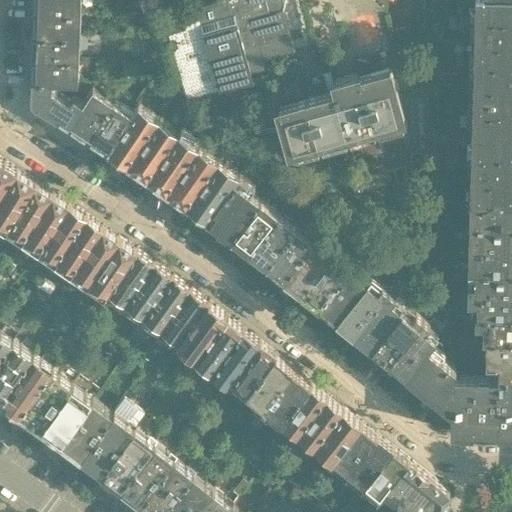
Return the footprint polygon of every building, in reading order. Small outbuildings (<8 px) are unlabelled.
[(34,0),(34,10),(81,12),(81,2),(75,1),(74,0),(34,0)] [(139,0),(143,13),(155,13),(151,0),(139,0)] [(218,0),(196,6),(198,14),(182,19),(184,26),(168,31),(187,96),(195,94),(253,79),(250,71),(267,67),(264,58),(293,50),(282,9),(281,0),(218,0)] [(511,64),(511,0),(475,0),(474,63),(511,64)] [(81,12),(34,10),(33,33),(74,34),(80,34),(81,12)] [(74,34),(33,33),(32,55),(79,57),(80,47),(73,47),(74,34)] [(141,34),(140,58),(153,59),(154,35),(141,34)] [(406,51),(398,53),(400,62),(409,60),(406,51)] [(378,53),(357,59),(361,74),(382,68),(378,53)] [(79,57),(32,55),(31,78),(53,80),(53,79),(61,80),(72,80),(79,80),(79,57)] [(511,131),(511,64),(474,63),(472,131),(511,131)] [(404,116),(397,90),(390,66),(359,75),(358,72),(333,79),(336,90),(313,96),(277,106),(281,121),(280,121),(279,123),(279,124),(279,125),(279,126),(279,127),(280,128),(281,128),(282,129),(284,129),(289,149),(404,116)] [(52,88),(53,80),(31,78),(31,96),(33,101),(70,124),(84,102),(75,96),(71,101),(52,88)] [(294,80),(286,83),(289,96),(298,94),(294,80)] [(94,86),(84,102),(70,124),(88,136),(109,103),(97,95),(100,90),(94,86)] [(112,98),(109,103),(88,136),(107,148),(128,117),(116,108),(120,103),(112,98)] [(139,102),(128,117),(107,148),(129,163),(160,117),(139,102)] [(180,131),(160,117),(129,163),(148,176),(180,131)] [(246,130),(239,140),(247,146),(255,136),(246,130)] [(200,145),(180,131),(148,176),(167,190),(200,145)] [(511,199),(511,131),(472,131),(470,199),(511,199)] [(255,136),(247,146),(256,153),(263,142),(255,136)] [(263,142),(256,153),(264,159),(272,148),(263,142)] [(200,145),(167,190),(187,204),(220,159),(200,145)] [(411,152),(410,162),(423,162),(424,152),(411,152)] [(0,197),(19,167),(2,156),(0,158),(0,197)] [(220,159),(187,204),(206,217),(239,172),(220,159)] [(410,162),(410,173),(423,173),(423,162),(410,162)] [(19,167),(0,197),(0,223),(6,227),(37,179),(19,167)] [(239,172),(206,217),(217,226),(219,230),(224,234),(229,234),(234,238),(263,201),(251,192),(256,184),(239,172)] [(410,173),(410,183),(423,183),(423,173),(410,173)] [(55,191),(37,179),(6,227),(13,232),(16,227),(27,234),(55,191)] [(71,202),(55,191),(27,234),(35,239),(32,244),(39,249),(71,202)] [(410,197),(410,207),(423,208),(423,197),(410,197)] [(511,199),(470,199),(469,222),(511,223),(511,199)] [(263,201),(234,238),(252,251),(280,214),(263,201)] [(87,212),(71,202),(39,249),(47,254),(50,249),(59,255),(87,212)] [(344,203),(336,213),(344,220),(352,209),(344,203)] [(410,207),(409,218),(423,218),(423,208),(410,207)] [(352,209),(344,220),(353,226),(361,216),(352,209)] [(104,224),(87,212),(59,255),(68,261),(65,266),(72,270),(104,224)] [(280,214),(252,251),(269,264),(298,228),(280,214)] [(361,216),(353,226),(361,232),(369,222),(361,216)] [(409,218),(409,229),(423,229),(423,218),(409,218)] [(511,223),(469,222),(469,245),(511,245),(511,223)] [(121,235),(104,224),(72,270),(89,282),(121,235)] [(350,228),(345,236),(347,237),(354,242),(359,235),(360,234),(351,227),(350,228)] [(298,228),(269,264),(285,276),(285,275),(287,277),(316,241),(298,228)] [(138,247),(121,235),(89,282),(105,294),(138,247)] [(316,241),(287,277),(305,291),(333,255),(316,241)] [(511,245),(469,245),(468,268),(511,269),(511,245)] [(156,260),(138,247),(105,294),(123,307),(156,260)] [(333,255),(305,291),(320,302),(320,303),(322,304),(351,268),(333,255)] [(174,273),(156,260),(123,307),(140,319),(174,273)] [(351,268),(322,304),(338,318),(368,281),(351,268)] [(511,269),(468,268),(467,290),(511,291),(511,269)] [(192,286),(174,273),(140,319),(159,333),(192,286)] [(368,281),(338,318),(356,332),(389,290),(371,276),(368,281)] [(210,299),(192,286),(159,333),(177,346),(178,345),(178,344),(210,299)] [(389,290),(356,332),(373,345),(406,304),(389,290)] [(511,291),(467,290),(467,298),(471,299),(471,313),(475,313),(511,313),(511,291)] [(450,316),(438,293),(433,299),(441,307),(446,315),(441,321),(444,324),(450,316)] [(227,312),(210,299),(178,344),(178,345),(194,356),(227,312)] [(406,304),(373,345),(390,359),(423,317),(406,304)] [(244,326),(227,312),(194,356),(211,369),(244,326)] [(511,337),(511,313),(475,313),(475,322),(483,323),(482,337),(486,337),(511,337)] [(429,346),(431,343),(436,337),(435,336),(441,327),(432,320),(430,322),(423,317),(390,359),(408,373),(429,346)] [(0,326),(0,360),(16,338),(0,326)] [(231,379),(261,339),(244,326),(211,369),(214,371),(208,379),(222,390),(228,382),(229,382),(232,379),(231,379)] [(472,345),(472,336),(458,336),(457,344),(472,345)] [(511,337),(486,337),(486,362),(499,362),(499,373),(511,373),(511,337)] [(16,338),(0,360),(0,394),(4,397),(36,352),(16,338)] [(277,351),(261,339),(231,379),(232,379),(247,391),(277,351)] [(429,346),(408,373),(442,401),(453,388),(454,376),(455,366),(429,346)] [(294,365),(277,351),(247,391),(258,399),(254,405),(261,411),(294,365)] [(36,352),(4,397),(23,411),(54,367),(55,365),(36,352)] [(156,370),(161,362),(154,357),(149,365),(156,370)] [(312,379),(294,365),(261,411),(268,416),(272,410),(282,419),(312,379)] [(54,367),(23,411),(32,418),(44,426),(75,383),(79,378),(77,374),(68,368),(64,370),(61,373),(54,367)] [(511,373),(499,373),(498,377),(498,431),(511,431),(511,373)] [(476,376),(454,376),(453,388),(442,401),(452,409),(451,429),(474,430),(476,376)] [(498,377),(476,376),(474,430),(498,431),(498,377)] [(328,392),(312,379),(282,419),(298,431),(328,392)] [(75,383),(44,426),(64,441),(95,398),(75,383)] [(344,405),(328,392),(298,431),(314,444),(344,405)] [(84,455),(115,413),(113,411),(95,398),(64,441),(84,455)] [(103,469),(135,426),(134,426),(144,413),(123,398),(113,411),(115,413),(84,455),(103,469)] [(363,420),(344,405),(314,444),(332,458),(363,420)] [(379,432),(363,420),(332,458),(331,461),(346,472),(379,432)] [(135,426),(103,469),(123,485),(155,442),(135,426)] [(240,435),(257,449),(264,441),(247,427),(240,435)] [(394,445),(379,432),(346,472),(362,485),(394,445)] [(155,442),(123,485),(143,500),(176,458),(155,442)] [(394,445),(362,485),(378,497),(389,484),(388,483),(409,457),(394,445)] [(449,488),(440,481),(409,457),(388,483),(389,484),(400,492),(399,499),(447,506),(449,488)] [(176,458),(143,500),(157,511),(165,511),(195,473),(176,458)] [(299,458),(287,472),(297,481),(292,487),(301,495),(312,481),(301,472),(307,464),(299,458)] [(195,473),(165,511),(194,511),(214,488),(195,473)] [(238,494),(248,481),(241,476),(232,489),(238,494)] [(266,503),(275,491),(269,485),(259,498),(266,503)] [(214,488),(194,511),(225,511),(233,503),(214,488)] [(446,511),(447,506),(399,499),(393,498),(392,500),(390,511),(446,511)] [(244,511),(233,503),(225,511),(252,511),(248,509),(246,511),(244,511)]
